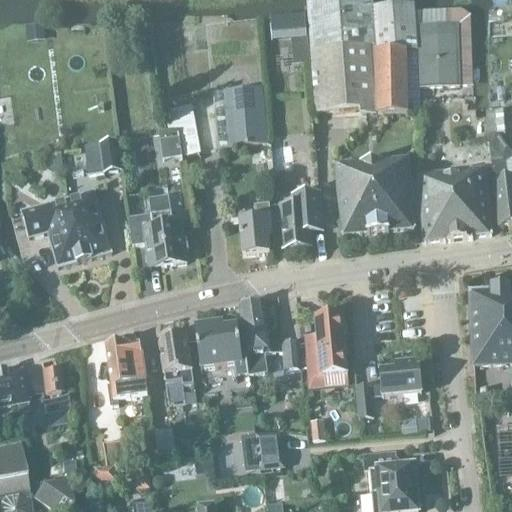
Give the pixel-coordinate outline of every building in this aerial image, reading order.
[(371,0),(305,0),(306,11),(306,16),(313,116),(360,113),(360,118),(375,117),(409,117),(409,113),(420,113),(420,91),(416,28),(415,12),(415,8),(373,11),(371,0)] [(279,20),(271,21),(273,41),(281,40),(279,20)] [(456,27),(416,28),(420,91),(458,90),(456,27)] [(224,94),(229,150),(267,147),(262,91),(224,94)] [(167,113),(171,133),(179,132),(184,159),(200,155),(192,108),(167,113)] [(511,157),(498,139),(489,140),(494,183),(499,229),(511,227),(511,182),(508,183),(506,165),(511,160),(511,157)] [(100,148),(104,176),(122,174),(118,146),(100,148)] [(408,161),(335,168),(343,237),(342,238),(343,239),(344,238),(368,236),(368,238),(389,236),(389,234),(413,232),(414,233),(415,231),(414,230),(408,161)] [(473,242),(473,240),(490,238),(492,238),(492,236),(491,236),(484,171),(418,178),(425,243),(424,243),(425,245),(427,245),(444,243),(444,245),(473,242)] [(94,195),(67,202),(84,264),(112,257),(111,255),(94,195)] [(293,207),(279,208),(282,251),(311,249),(310,235),(323,234),(320,196),(292,199),(293,207)] [(128,221),(132,250),(147,248),(150,271),(187,266),(181,226),(173,227),(169,199),(149,202),(151,218),(128,221)] [(84,264),(67,202),(22,215),(29,242),(48,237),(57,270),(57,272),(84,264)] [(239,224),(243,259),(270,257),(268,236),(272,236),(271,222),(270,222),(269,208),(255,209),(256,223),(239,224)] [(471,292),(469,293),(469,295),(472,369),(511,367),(511,290),(509,291),(509,290),(507,290),(494,291),(494,290),(492,291),(492,292),(471,293),(471,292)] [(239,308),(247,357),(249,377),(249,378),(266,375),(264,357),(271,356),(263,304),(239,308)] [(306,347),(308,372),(309,382),(348,378),(344,337),(347,334),(346,327),(343,324),(342,318),(316,321),(318,346),(306,347)] [(249,377),(247,357),(241,357),(238,330),(224,332),(223,326),(213,327),(213,326),(198,328),(198,329),(195,329),(201,373),(234,369),(236,379),(249,377)] [(158,340),(164,378),(166,387),(182,385),(183,394),(195,393),(186,336),(158,340)] [(108,349),(106,349),(110,376),(107,380),(108,386),(112,388),(112,389),(109,390),(112,410),(119,409),(118,406),(148,402),(146,385),(140,346),(126,348),(126,346),(123,346),(120,343),(111,344),(108,349)] [(283,346),(286,374),(302,372),(299,344),(283,346)] [(357,390),(360,423),(373,421),(372,401),(382,400),(382,401),(422,397),(420,370),(418,370),(417,362),(401,363),(402,372),(380,374),(381,388),(370,389),(370,388),(357,390)] [(0,410),(17,408),(19,417),(29,415),(27,406),(22,373),(4,376),(4,375),(0,375),(0,410)] [(43,376),(46,398),(60,397),(58,374),(43,376)] [(43,404),(45,418),(69,414),(66,400),(43,404)] [(327,447),(323,423),(310,425),(314,449),(327,447)] [(172,431),(155,433),(159,465),(177,463),(177,462),(181,461),(179,448),(174,449),(172,431)] [(281,438),(256,438),(260,474),(284,471),(281,438)] [(125,443),(103,446),(107,468),(128,465),(125,443)] [(0,499),(29,495),(20,449),(0,452),(0,499)] [(369,475),(371,497),(421,492),(420,477),(415,477),(414,469),(397,471),(396,455),(363,459),(364,475),(369,475)] [(113,469),(101,471),(102,482),(110,481),(114,476),(113,469)] [(33,501),(47,511),(71,511),(73,509),(68,482),(43,488),(33,501)] [(421,492),(371,497),(372,511),(418,511),(418,508),(423,507),(421,492)]
